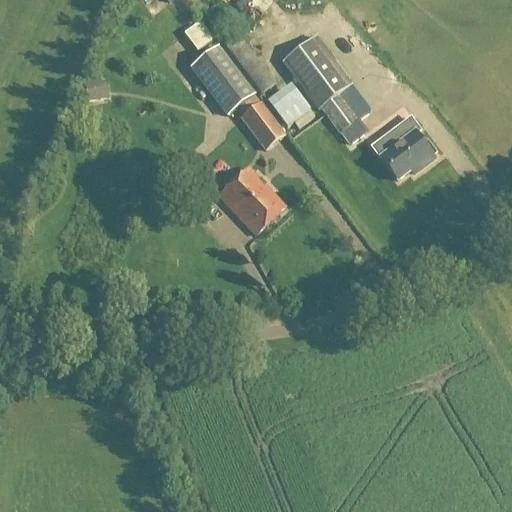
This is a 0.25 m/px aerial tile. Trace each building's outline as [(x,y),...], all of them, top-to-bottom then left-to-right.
[(198,54),(209,46),(195,28),(185,36),(198,54)] [(338,138),(354,126),(336,101),(341,97),(306,48),(280,67),(316,116),(320,113),(338,138)] [(254,101),(217,52),(190,73),(227,121),(254,101)] [(273,98),(292,123),(310,109),(291,85),(273,98)] [(110,88),(89,94),(93,110),(114,105),(110,88)] [(284,140),(260,108),(240,123),(264,155),(284,140)] [(419,174),(433,163),(414,138),(413,139),(404,128),(372,152),(380,162),(379,163),(396,185),(416,170),(419,174)] [(247,172),(217,201),(254,240),(284,211),(247,172)]
